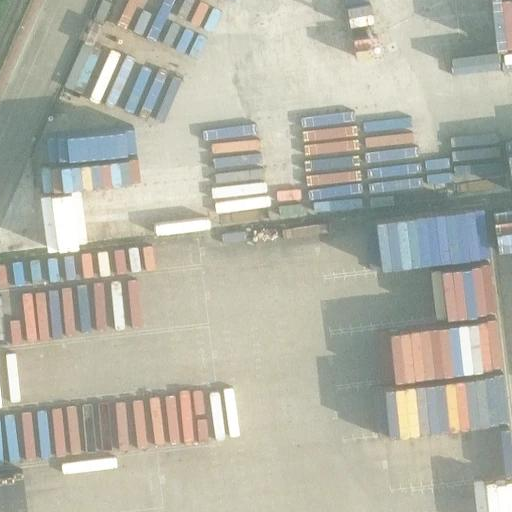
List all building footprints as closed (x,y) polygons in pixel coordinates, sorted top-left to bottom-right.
[(379,22),(423,4),(421,0),(336,0),(316,8),(328,35),(376,16),(379,22)] [(0,240),(24,249),(40,207),(15,198),(0,239),(0,240)] [(123,260),(128,309),(225,301),(221,252),(123,260)] [(32,335),(0,335),(0,380),(33,380),(32,335)] [(0,447),(15,441),(0,442),(0,511),(42,511),(45,507),(42,483),(59,481),(58,470),(42,472),(39,465),(21,457),(9,462),(0,480),(0,447)] [(237,511),(237,500),(223,501),(223,498),(208,499),(207,490),(185,491),(184,475),(155,477),(157,511),(237,511)]
